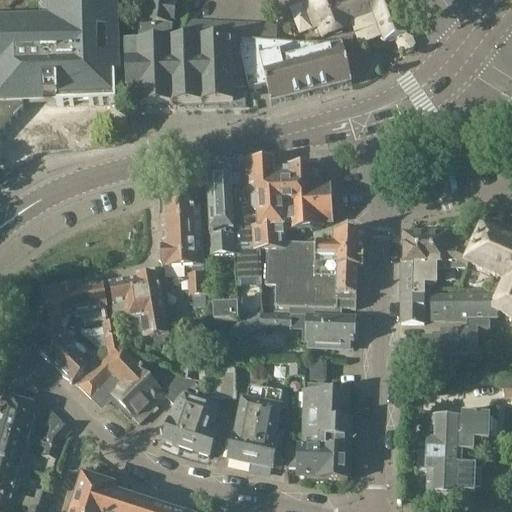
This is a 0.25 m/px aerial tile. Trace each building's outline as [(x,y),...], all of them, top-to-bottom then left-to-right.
[(45,0),(47,20),(0,21),(0,135),(24,111),(24,98),(44,97),(44,101),(59,101),(59,97),(83,96),(84,104),(90,104),(90,106),(117,105),(113,0),(45,0)] [(138,0),(135,23),(132,45),(170,44),(172,28),(175,0),(138,0)] [(318,0),(303,6),(311,25),(316,23),(323,41),(351,30),(348,22),(374,13),(385,42),(407,34),(393,0),(318,0)] [(232,43),(232,42),(170,44),(132,45),(125,45),(127,96),(139,95),(139,109),(234,106),(233,91),(245,91),(241,60),(242,43),(232,43)] [(242,43),(241,60),(249,93),(266,88),(271,107),(352,86),(342,49),(342,47),(323,47),(277,46),(242,43)] [(279,171),(279,168),(271,169),(271,165),(232,167),(232,178),(236,260),(238,295),(259,294),(249,252),(282,249),(279,171)] [(297,168),(280,168),(284,234),(323,230),(323,227),(332,227),(329,189),(320,190),(319,176),(312,171),(298,171),(297,168)] [(236,260),(232,178),(208,180),(211,261),(236,260)] [(177,198),(179,220),(181,270),(192,270),(192,277),(187,278),(188,290),(189,298),(205,298),(204,277),(202,269),(199,212),(192,212),(191,197),(177,198)] [(158,264),(160,265),(161,271),(181,270),(179,220),(160,221),(162,248),(160,248),(160,250),(158,259),(158,264)] [(481,232),(467,263),(470,266),(507,281),(506,283),(497,302),(498,313),(499,325),(511,330),(511,234),(489,225),(485,233),(481,232)] [(291,310),(290,318),(341,320),(341,311),(355,312),(357,273),(362,273),(363,256),(362,256),(363,235),(333,234),(333,242),(327,241),(326,246),(315,245),(314,247),(284,246),(285,251),(285,253),(267,254),(265,288),(276,288),(274,310),(291,310)] [(424,327),(425,288),(436,288),(437,272),(466,272),(468,268),(464,266),(469,254),(457,249),(445,248),(445,237),(404,236),(403,277),(402,277),(401,327),(424,327)] [(112,285),(109,286),(115,318),(125,316),(127,323),(125,324),(129,345),(145,342),(148,356),(164,353),(162,339),(169,338),(157,276),(134,280),(133,282),(125,283),(122,281),(115,282),(112,285)] [(77,289),(52,294),(75,317),(78,316),(78,320),(82,320),(83,325),(107,322),(106,311),(102,287),(97,288),(92,286),(87,290),(78,291),(77,289)] [(70,321),(75,317),(52,294),(34,349),(53,368),(55,368),(62,374),(63,379),(67,381),(71,384),(88,369),(66,347),(64,339),(70,321)] [(432,324),(468,323),(490,322),(498,321),(498,314),(496,301),(489,298),(453,299),(454,298),(431,298),(432,324)] [(237,306),(214,307),(214,323),(237,322),(237,306)] [(216,343),(241,344),(255,333),(306,334),(306,347),(308,347),(308,351),(354,353),(355,322),(341,322),(341,320),(289,318),(250,317),(233,332),(231,330),(215,343),(216,343)] [(444,358),(477,357),(475,339),(490,339),(490,322),(468,323),(469,334),(443,335),(443,338),(424,339),(424,366),(444,366),(444,358)] [(108,359),(79,389),(91,401),(93,399),(103,408),(112,399),(138,426),(165,400),(174,409),(183,400),(193,383),(180,381),(166,372),(152,385),(141,374),(150,365),(148,365),(128,361),(120,353),(116,326),(103,328),(103,331),(107,352),(108,359)] [(103,353),(107,352),(105,340),(103,331),(81,334),(81,339),(103,353)] [(325,368),(312,367),(312,383),(325,384),(325,368)] [(306,368),(288,368),(288,380),(306,380),(306,368)] [(208,395),(221,395),(222,369),(209,369),(208,369),(208,370),(208,385),(208,395)] [(221,395),(235,394),(235,369),(222,369),(221,395)] [(194,384),(191,390),(198,393),(200,387),(194,384)] [(504,402),(511,400),(511,388),(502,390),(504,402)] [(227,464),(249,468),(264,393),(249,390),(246,404),(239,403),(227,464)] [(274,448),(281,412),(286,413),(287,395),(282,394),(282,396),(264,393),(250,468),(272,472),(276,449),(274,448)] [(0,411),(0,437),(28,446),(44,451),(58,455),(60,448),(70,436),(48,413),(28,408),(30,401),(5,394),(0,411)] [(303,423),(302,450),(348,451),(349,424),(346,424),(346,396),(304,395),(303,406),(299,409),(299,420),(303,423)] [(161,444),(185,452),(200,405),(183,400),(174,409),(172,410),(173,414),(170,424),(167,423),(159,432),(161,444)] [(217,411),(200,405),(185,452),(208,460),(215,440),(212,439),(216,428),(212,427),(217,411)] [(418,449),(418,459),(463,462),(464,455),(473,455),(474,444),(489,444),(490,419),(462,418),(461,425),(430,424),(430,426),(423,426),(423,439),(429,440),(429,446),(422,445),(418,449)] [(0,464),(21,471),(28,446),(0,437),(0,464)] [(347,483),(348,451),(302,450),(285,450),(285,471),(298,472),(297,477),(308,478),(308,482),(347,483)] [(42,459),(55,462),(58,455),(44,451),(42,459)] [(474,497),(475,477),(475,469),(463,468),(463,462),(418,459),(417,470),(420,475),(427,475),(427,497),(462,498),(462,496),(474,497)] [(0,491),(13,496),(21,471),(0,464),(0,491)] [(112,493),(83,484),(73,511),(167,511),(154,508),(152,511),(149,511),(110,499),(112,493)] [(0,511),(12,511),(14,506),(29,510),(28,511),(45,511),(47,505),(34,501),(13,496),(0,491),(0,511)] [(37,493),(34,501),(47,505),(50,497),(37,493)]
